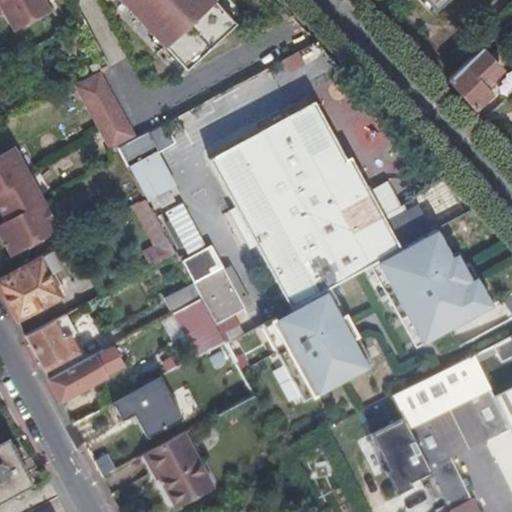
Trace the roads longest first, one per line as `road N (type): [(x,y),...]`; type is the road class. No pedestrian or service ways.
road 1 (residential): [(511,201),(323,0)]
road 2 (residential): [(0,341),(91,511)]
